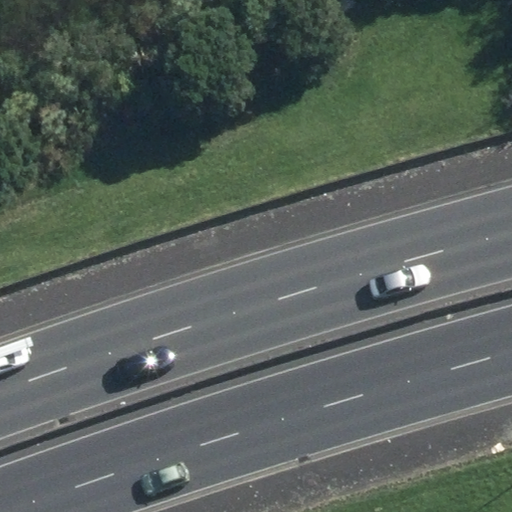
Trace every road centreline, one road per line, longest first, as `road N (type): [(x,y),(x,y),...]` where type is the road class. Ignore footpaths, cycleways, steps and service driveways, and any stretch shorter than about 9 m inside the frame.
road 1 (primary): [(0,394),(287,288),(511,227)]
road 2 (primary): [(511,353),(6,511)]
